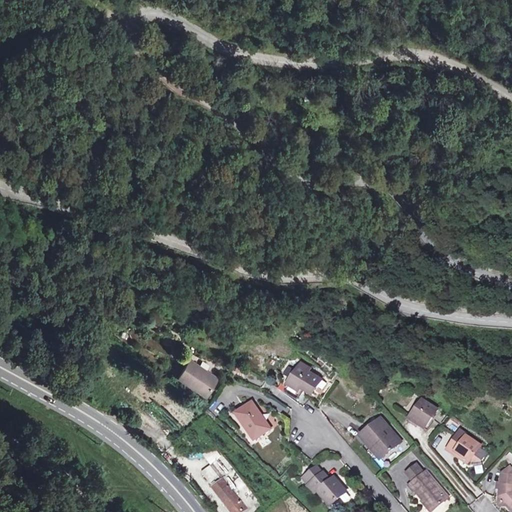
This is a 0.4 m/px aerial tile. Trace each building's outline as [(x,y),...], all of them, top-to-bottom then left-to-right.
[(322,371),(296,355),(285,373),(287,374),(283,381),(300,393),(306,384),(311,387),(322,371)] [(191,359),(179,376),(205,395),(218,379),(191,359)] [(409,417),(424,426),(434,410),(418,401),(409,417)] [(257,403),(240,415),(258,441),(275,429),(257,403)] [(458,421),(450,432),(463,441),(454,454),(461,459),(463,457),(477,467),(477,466),(487,452),(488,451),(473,441),(475,437),(467,431),(468,428),(458,421)] [(361,438),(370,448),(372,450),(374,448),(383,459),(400,446),(381,422),(361,438)] [(208,464),(220,458),(216,448),(204,454),(208,464)] [(494,457),(487,452),(477,466),(479,467),(488,466),(494,457)] [(463,457),(461,459),(475,469),(477,467),(463,457)] [(293,475),(299,482),(312,470),(306,463),(293,475)] [(404,471),(409,478),(418,471),(412,464),(404,471)] [(204,475),(212,485),(220,479),(221,479),(225,476),(215,465),(204,475)] [(511,465),(503,472),(503,480),(498,480),(497,488),(502,489),(501,500),(504,505),(511,507),(511,465)] [(421,468),(418,471),(409,478),(407,480),(411,486),(413,486),(431,506),(445,494),(421,468)] [(308,488),(320,502),(337,487),(324,473),(320,477),(313,469),(312,470),(299,482),(298,483),(305,490),(308,488)] [(211,487),(232,511),(238,511),(240,511),(252,511),(255,510),(245,497),(240,502),(220,479),(212,485),(211,487)]
